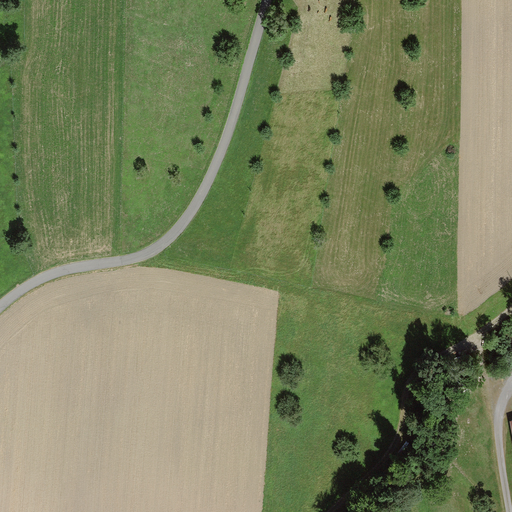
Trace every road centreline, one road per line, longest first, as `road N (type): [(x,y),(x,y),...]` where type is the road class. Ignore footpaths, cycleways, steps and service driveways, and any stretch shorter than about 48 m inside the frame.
road 1 (unclassified): [(266,0),(220,153),(177,228),(149,252),(58,271),(0,306)]
road 2 (track): [(332,511),(391,452),(409,385),(424,367),(511,310)]
road 3 (track): [(509,511),(475,336)]
